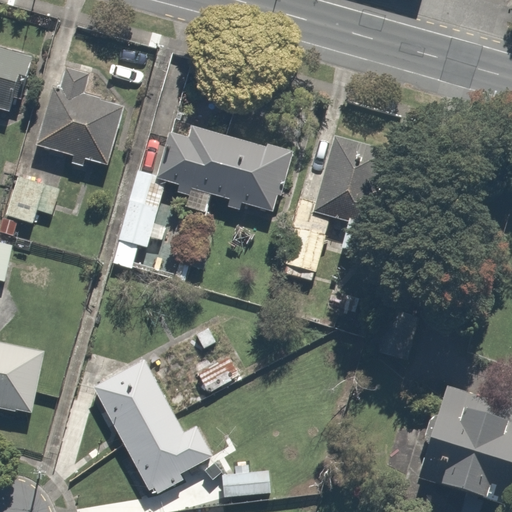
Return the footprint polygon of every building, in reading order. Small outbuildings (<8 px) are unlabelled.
[(0,118),(6,120),(12,103),(32,109),(45,68),(0,52),(0,118)] [(83,97),(88,84),(58,74),(33,148),(102,171),(122,110),(83,97)] [(159,204),(164,185),(188,191),(184,208),(208,214),(206,222),(240,231),(246,206),(280,215),(295,157),(166,123),(153,173),(135,168),(111,263),(133,269),(137,251),(164,258),(177,209),(159,204)] [(316,203),(299,199),(280,276),(310,283),(326,220),(363,229),(383,148),(332,136),(316,203)] [(53,170),(26,158),(1,214),(28,226),(53,170)] [(15,246),(0,242),(0,282),(7,284),(15,246)] [(424,323),(399,312),(382,354),(407,365),(424,323)] [(41,349),(0,339),(0,411),(25,417),(41,349)] [(233,354),(195,372),(207,395),(244,378),(233,354)] [(141,365),(94,391),(151,493),(210,461),(190,426),(179,432),(141,365)] [(97,382),(81,377),(50,466),(66,472),(97,382)] [(511,490),(511,400),(451,379),(417,480),(505,510),(511,490)] [(274,472),(219,476),(220,499),(276,495),(274,472)]
